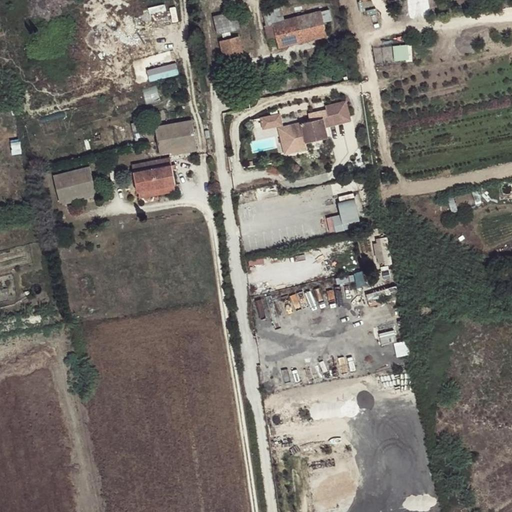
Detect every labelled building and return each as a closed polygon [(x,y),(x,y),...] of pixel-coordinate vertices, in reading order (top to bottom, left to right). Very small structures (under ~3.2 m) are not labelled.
[(264,11),(267,26),(273,24),(276,37),(279,47),(326,36),(323,23),(321,11),(285,19),(281,7),(264,11)] [(329,9),(321,11),(323,23),(332,21),(329,9)] [(235,11),(214,16),(217,34),(240,28),(235,11)] [(273,24),(267,26),(265,26),(269,39),(276,37),(273,24)] [(220,41),(223,55),(242,51),(239,37),(220,41)] [(242,51),(223,55),(224,59),(243,55),(242,51)] [(151,79),(181,74),(179,62),(149,67),(151,79)] [(306,143),(328,138),(324,119),(302,124),(306,143)] [(191,121),(155,127),(160,154),(196,148),(191,121)] [(141,122),(131,125),(133,132),(143,129),(141,122)] [(156,188),(174,185),(175,185),(172,170),(171,165),(169,158),(151,162),(153,174),(156,188)] [(138,192),(156,188),(153,174),(151,162),(132,165),(134,172),(135,177),(138,192)] [(90,166),(53,176),(60,202),(96,193),(90,166)] [(156,188),(157,195),(175,192),(174,185),(156,188)] [(246,190),(248,203),(280,199),(279,186),(246,190)] [(140,199),(157,195),(156,188),(138,192),(140,199)] [(332,217),(336,233),(361,226),(353,194),(340,198),(339,206),(341,215),(332,217)] [(392,264),(388,238),(376,240),(377,244),(374,244),(377,264),(384,263),(385,266),(392,264)] [(431,316),(431,313),(429,304),(418,306),(420,318),(423,318),(431,316)] [(396,324),(381,326),(384,342),(398,340),(396,324)] [(406,340),(397,342),(399,354),(408,353),(406,340)]
